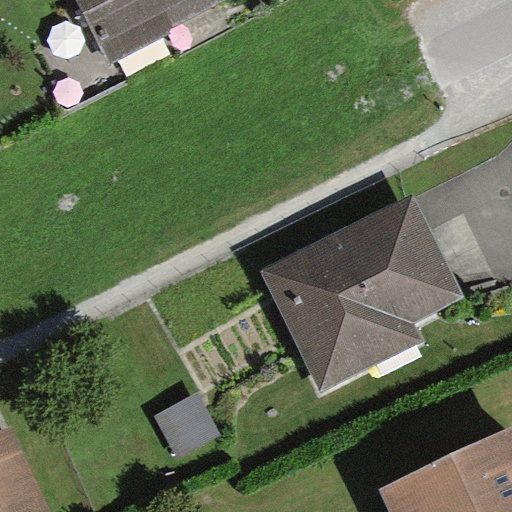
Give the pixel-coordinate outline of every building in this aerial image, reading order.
[(72,0),(111,71),(161,45),(231,7),(227,0),(72,0)] [(318,402),(416,353),(396,312),(448,286),(401,193),(250,268),(318,402)] [(175,454),(209,437),(189,397),(155,414),(175,454)] [(390,511),(511,511),(511,442),(503,422),(375,478),(390,511)] [(0,438),(0,511),(53,511),(20,431),(0,438)]
